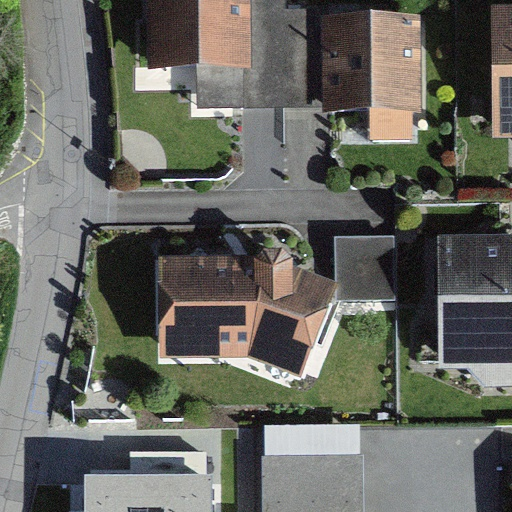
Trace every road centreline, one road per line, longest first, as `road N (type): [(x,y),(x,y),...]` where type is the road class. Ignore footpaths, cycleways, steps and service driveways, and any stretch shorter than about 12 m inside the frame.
road 1 (residential): [(0,510),(51,213)]
road 2 (residential): [(51,213),(32,0)]
